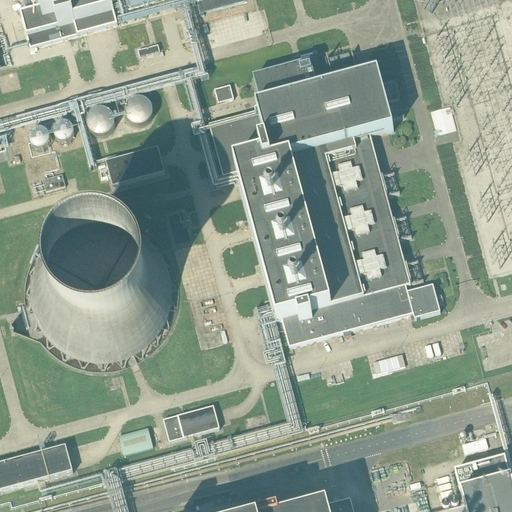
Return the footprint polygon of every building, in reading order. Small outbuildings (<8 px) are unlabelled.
[(109,0),(38,0),(41,10),(21,15),(31,50),(117,27),(109,0)] [(128,0),(132,14),(182,0),(195,0),(200,17),(204,16),(204,14),(246,3),(245,0),(128,0)] [(139,43),(140,50),(158,47),(157,40),(139,43)] [(158,47),(138,53),(140,59),(160,53),(158,47)] [(302,64),(301,60),(295,62),(297,69),(254,81),(261,109),(257,110),(258,115),(209,128),(223,180),(237,176),(274,311),(277,324),(279,324),(285,348),(288,347),(290,351),(343,336),(344,339),(351,337),(351,334),(414,317),(408,295),(406,290),(411,288),(371,140),(394,134),(378,77),(318,93),(312,70),(316,69),(313,61),(302,64)] [(251,69),(253,80),(281,73),(278,62),(251,69)] [(218,105),(234,101),(230,87),(214,92),(218,105)] [(149,127),(155,117),(152,105),(131,94),(98,103),(86,123),(89,135),(99,141),(111,138),(117,127),(115,120),(125,117),(127,125),(137,130),(149,127)] [(437,137),(457,132),(450,108),(431,113),(437,137)] [(54,134),(54,138),(56,141),(59,144),(63,145),(67,145),(71,143),(73,140),(75,136),(74,132),(73,129),(70,126),(66,125),(62,125),(58,127),(55,130),(54,134)] [(50,143),(50,139),(48,135),(45,133),(42,131),(38,131),(34,133),(31,136),(30,140),(30,144),(32,148),(35,150),(39,152),(43,151),(46,150),(49,147),(50,143)] [(158,150),(106,164),(107,168),(113,189),(165,175),(158,150)] [(99,220),(90,221),(80,223),(70,227),(60,233),(56,236),(51,240),(43,248),(37,257),(32,266),(29,276),(26,287),(26,297),(27,308),(29,319),(33,329),(38,338),(44,347),(48,351),(53,355),(62,362),(71,367),(78,370),(85,372),(92,373),(98,374),(104,374),(109,374),(116,373),(125,371),(131,368),(135,367),(143,362),(148,359),(154,354),(161,347),(168,338),(171,332),(174,327),(177,319),(179,308),(180,297),(179,288),(178,280),(176,272),(172,263),(168,256),(164,250),(158,243),(153,238),(148,234),(140,229),(132,226),(123,222),(115,221),(109,220),(99,220)] [(408,295),(414,317),(415,322),(440,315),(433,288),(408,295)] [(425,336),(408,339),(412,360),(429,356),(425,336)] [(299,376),(311,373),(309,368),(297,371),(299,376)] [(170,445),(220,431),(214,409),(164,422),(170,445)] [(464,456),(488,449),(485,440),(462,447),(464,456)] [(66,449),(0,466),(0,493),(73,474),(66,449)] [(511,511),(511,486),(505,461),(454,475),(464,510),(464,511),(511,511)] [(410,492),(423,488),(422,483),(408,487),(410,492)]
